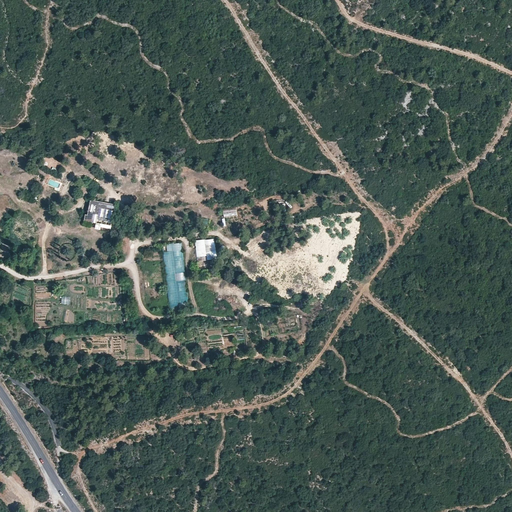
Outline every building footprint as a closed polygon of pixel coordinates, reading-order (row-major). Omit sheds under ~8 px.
[(116,206),(91,201),(89,216),(86,216),(85,222),(92,223),(93,215),(104,217),(104,213),(109,214),(109,213),(114,214),(116,206)] [(102,225),(104,217),(93,215),(92,223),(102,225)] [(195,240),(196,261),(216,260),(215,239),(195,240)] [(167,252),(163,253),(170,311),(178,310),(177,305),(188,304),(181,243),(166,245),(167,252)] [(69,305),(70,297),(62,296),(61,304),(69,305)]
